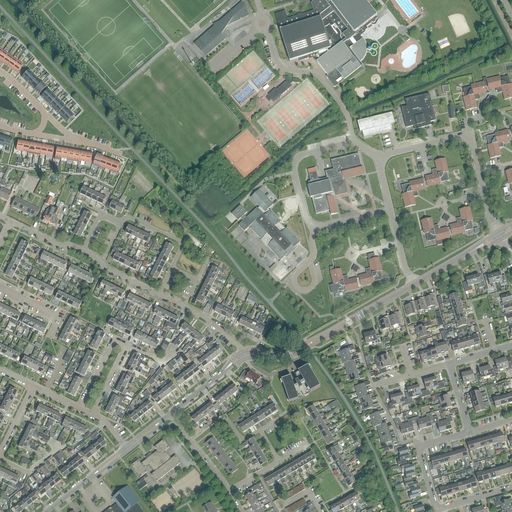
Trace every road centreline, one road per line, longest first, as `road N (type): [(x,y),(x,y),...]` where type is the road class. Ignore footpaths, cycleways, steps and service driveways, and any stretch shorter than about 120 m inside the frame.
road 1 (residential): [(353,141),(296,159),(305,218),(325,226),(390,210)]
road 2 (residential): [(497,232),(469,133),(377,156)]
road 3 (residential): [(353,141),(323,81),(280,66),(264,29)]
